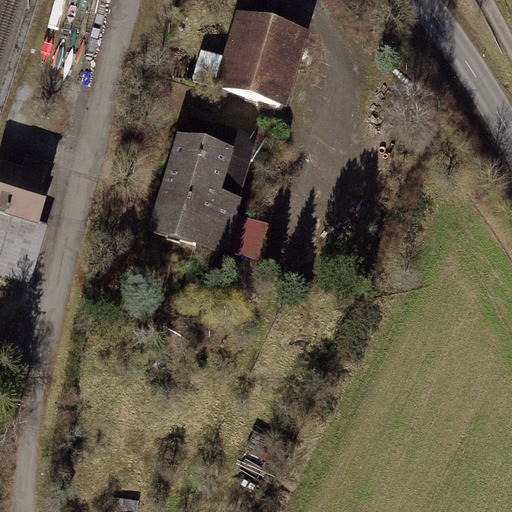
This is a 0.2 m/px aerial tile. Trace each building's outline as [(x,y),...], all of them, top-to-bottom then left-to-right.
[(304,43),(228,21),(207,96),(283,117),(304,43)] [(182,147),(167,143),(139,239),(219,262),(253,146),(188,127),(182,147)] [(0,170),(0,214),(26,223),(29,224),(45,171),(4,158),(0,170)] [(0,275),(9,278),(26,223),(0,214),(0,275)] [(244,216),(233,256),(262,264),(273,224),(244,216)] [(293,447),(257,436),(251,458),(287,468),(293,447)] [(107,511),(137,511),(138,501),(108,500),(107,511)]
